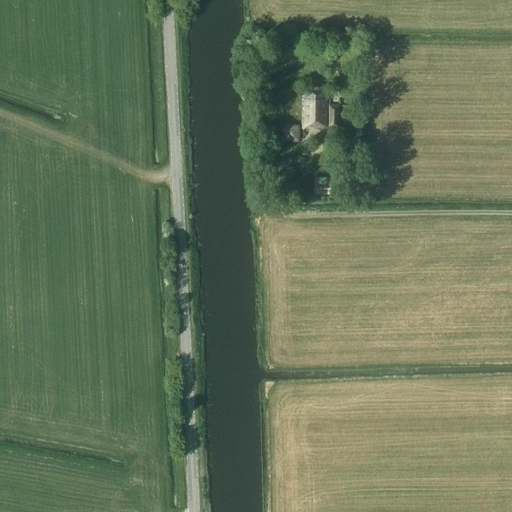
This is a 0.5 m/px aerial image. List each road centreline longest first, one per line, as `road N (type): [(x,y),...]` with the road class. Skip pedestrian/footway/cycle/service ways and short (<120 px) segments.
road 1 (tertiary): [(194,511),(167,0)]
road 2 (track): [(511,214),(294,215)]
